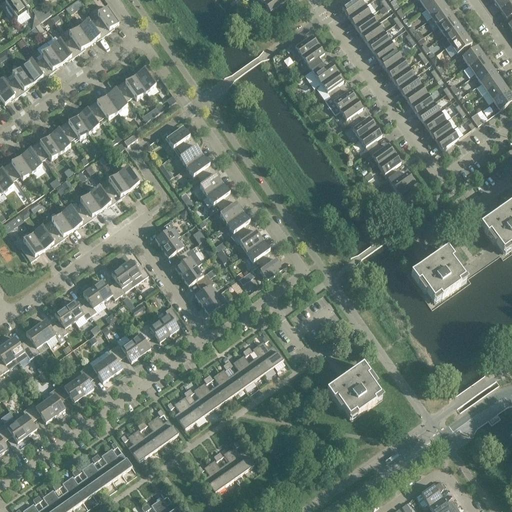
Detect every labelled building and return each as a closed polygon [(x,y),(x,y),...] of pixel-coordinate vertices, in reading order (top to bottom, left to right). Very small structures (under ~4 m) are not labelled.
[(23,0),(21,0),(19,2),(17,0),(10,0),(5,4),(8,8),(6,9),(5,9),(7,11),(8,14),(10,16),(12,19),(13,19),(13,18),(14,17),(17,21),(27,15),(27,16),(28,15),(25,11),(29,9),(23,0)] [(286,3),(283,0),(271,0),(263,6),(273,19),(284,12),(281,7),(286,3)] [(365,8),(358,0),(356,0),(342,10),(348,20),(365,8)] [(440,1),(439,0),(422,0),(419,3),(425,11),(440,1)] [(511,3),(511,0),(497,0),(494,3),(500,12),(511,3)] [(446,10),(440,1),(425,11),(432,20),(446,10)] [(511,17),(511,3),(500,12),(507,21),(511,17)] [(66,11),(70,17),(77,12),(73,6),(66,11)] [(371,17),(365,8),(348,20),(354,29),(371,17)] [(99,20),(95,23),(105,38),(114,31),(113,30),(119,26),(107,9),(97,17),(99,20)] [(453,19),(446,10),(432,20),(438,29),(453,19)] [(34,16),(32,30),(40,25),(34,16)] [(377,26),(371,17),(354,29),(361,37),(377,26)] [(49,19),(45,22),(50,29),(54,27),(49,19)] [(459,28),(453,19),(438,29),(444,38),(459,28)] [(88,23),(78,30),(90,46),(95,43),(96,44),(105,38),(95,23),(91,26),(88,23)] [(39,26),(36,28),(40,35),(44,33),(39,26)] [(383,35),(377,26),(361,37),(367,46),(383,35)] [(465,36),(459,28),(444,38),(450,47),(465,36)] [(32,33),(37,39),(40,37),(36,30),(32,33)] [(90,46),(78,30),(68,37),(71,40),(66,43),(77,58),(86,51),(85,50),(90,46)] [(417,36),(414,38),(417,43),(423,39),(419,34),(417,36)] [(389,44),(383,35),(367,46),(373,55),(389,44)] [(472,46),(465,36),(450,47),(457,56),(472,46)] [(305,43),(302,38),(292,46),(301,59),(318,48),(311,39),(305,43)] [(60,43),(50,50),(62,66),(67,63),(68,64),(77,58),(66,43),(62,46),(60,43)] [(396,52),(389,44),(373,55),(379,64),(396,52)] [(324,57),(318,48),(301,59),(311,73),(322,65),(318,61),(324,57)] [(462,59),(468,68),(483,58),(477,48),(462,59)] [(62,66),(50,50),(40,57),(42,60),(38,63),(48,78),(57,71),(56,70),(62,66)] [(402,61),(396,52),(379,64),(386,73),(402,61)] [(435,58),(430,62),(434,67),(439,63),(435,58)] [(489,67),(483,58),(468,68),(475,77),(489,67)] [(408,70),(402,61),(386,73),(392,82),(408,70)] [(32,63),(21,70),(33,86),(38,83),(39,84),(48,78),(38,63),(34,66),(32,63)] [(325,70),(322,65),(311,73),(320,87),(337,75),(330,66),(325,70)] [(143,73),(134,79),(146,96),(156,89),(153,85),(158,82),(148,67),(142,71),(143,73)] [(496,75),(489,67),(475,77),(481,86),(496,75)] [(33,86),(21,70),(11,77),(14,80),(10,83),(20,98),(29,92),(28,90),(33,86)] [(414,79),(408,70),(392,82),(398,91),(414,79)] [(343,84),(337,75),(320,87),(330,100),(341,93),(338,88),(343,84)] [(502,84),(496,75),(481,86),(487,95),(502,84)] [(146,96),(134,79),(125,85),(124,84),(119,87),(129,102),(134,99),(136,102),(146,96)] [(421,88),(414,79),(398,91),(404,99),(421,88)] [(11,104),(20,98),(10,83),(5,86),(3,83),(0,84),(0,100),(4,107),(10,103),(11,104)] [(508,93),(502,84),(487,95),(493,103),(508,93)] [(129,102),(119,87),(114,91),(115,93),(106,99),(118,116),(118,115),(122,120),(130,114),(127,109),(125,105),(129,102)] [(427,97),(421,88),(404,99),(410,108),(427,97)] [(344,97),(341,93),(330,100),(325,104),(335,117),(340,114),(356,102),(349,93),(344,97)] [(511,104),(511,98),(508,93),(493,103),(500,113),(511,104)] [(433,106),(427,97),(410,108),(417,117),(433,106)] [(118,116),(106,99),(97,105),(96,104),(91,107),(101,122),(105,119),(108,122),(118,116)] [(362,111),(356,102),(340,114),(349,127),(360,120),(357,115),(362,111)] [(165,111),(160,105),(156,108),(160,114),(165,111)] [(439,114),(433,106),(417,117),(423,126),(439,114)] [(101,122),(91,107),(85,111),(86,113),(77,119),(89,136),(99,129),(96,125),(101,122)] [(446,123),(439,114),(423,126),(429,135),(446,123)] [(476,115),(471,119),(477,128),(483,125),(476,115)] [(149,117),(146,116),(142,119),(146,125),(152,120),(149,117)] [(89,136),(77,119),(68,125),(67,124),(62,127),(72,142),(77,139),(79,142),(89,136)] [(363,124),(360,120),(349,127),(359,141),(375,129),(369,120),(363,124)] [(452,132),(446,123),(429,135),(435,144),(452,132)] [(133,124),(127,127),(132,133),(137,130),(133,124)] [(72,142),(62,127),(57,131),(58,133),(49,139),(61,156),(70,149),(68,145),(72,142)] [(382,139),(375,129),(359,141),(368,154),(379,147),(376,143),(382,139)] [(176,149),(180,154),(194,143),(190,138),(189,139),(182,130),(166,141),(173,151),(176,149)] [(458,141),(452,132),(435,144),(442,153),(458,141)] [(137,141),(134,137),(124,144),(127,149),(137,141)] [(61,156),(49,139),(40,145),(39,144),(34,148),(44,162),(49,159),(51,162),(61,156)] [(198,149),(194,143),(180,154),(183,159),(180,161),(186,170),(203,158),(197,150),(198,149)] [(382,151),(379,147),(368,154),(378,168),(394,157),(388,147),(382,151)] [(44,162),(34,148),(28,151),(29,153),(20,159),(32,176),(42,169),(39,165),(44,162)] [(401,166),(394,157),(378,168),(387,182),(398,174),(395,170),(401,166)] [(209,167),(203,158),(186,170),(193,180),(196,177),(200,182),(214,172),(210,166),(209,167)] [(32,176),(20,159),(12,165),(11,164),(5,168),(16,182),(20,179),(23,182),(32,176)] [(100,163),(99,163),(103,169),(108,165),(104,159),(100,163)] [(16,182),(5,168),(0,171),(1,173),(0,173),(0,190),(4,196),(13,189),(11,186),(16,182)] [(90,170),(86,172),(89,178),(94,175),(90,169),(90,170)] [(127,169),(118,176),(129,193),(138,187),(139,188),(145,184),(135,169),(130,173),(127,169)] [(74,175),(70,170),(69,171),(68,170),(63,174),(67,179),(74,175)] [(168,171),(163,174),(168,181),(173,177),(169,171),(168,171)] [(218,177),(214,172),(200,182),(203,187),(200,190),(206,199),(223,187),(217,178),(218,177)] [(401,178),(398,174),(387,182),(397,195),(413,184),(407,174),(401,178)] [(129,193),(118,176),(108,183),(110,186),(106,190),(116,204),(122,201),(121,199),(129,193)] [(365,179),(365,180),(368,184),(373,180),(370,176),(365,179)] [(62,187),(66,194),(71,190),(67,184),(62,187)] [(420,193),(413,184),(397,195),(407,209),(417,201),(414,197),(420,193)] [(229,196),(223,187),(206,199),(213,208),(216,206),(220,210),(234,200),(230,195),(229,196)] [(57,190),(56,191),(61,197),(65,195),(61,188),(57,190)] [(99,189),(89,196),(101,213),(110,207),(111,208),(116,204),(106,190),(101,193),(99,189)] [(101,213),(89,196),(80,203),(82,206),(77,210),(88,224),(93,221),(92,219),(101,213)] [(238,205),(234,200),(220,210),(223,216),(220,218),(226,227),(243,215),(237,206),(238,205)] [(511,205),(500,214),(502,216),(499,217),(497,219),(496,217),(480,228),(487,238),(489,237),(503,255),(509,251),(511,253),(511,252),(511,205)] [(70,209),(61,216),(72,233),(81,227),(82,228),(88,224),(77,210),(73,213),(70,209)] [(26,212),(18,218),(21,222),(29,217),(26,212)] [(249,224),(243,215),(226,227),(233,237),(236,234),(240,239),(254,229),(251,223),(249,224)] [(72,233),(61,216),(51,223),(54,227),(49,230),(59,244),(65,241),(64,239),(72,233)] [(3,229),(3,230),(7,236),(23,225),(18,219),(3,229)] [(54,227),(51,223),(42,230),(44,233),(49,230),(54,227)] [(155,242),(162,251),(176,241),(170,232),(174,229),(170,224),(160,231),(164,235),(155,242)] [(258,234),(254,229),(240,239),(243,244),(240,247),(246,256),(263,244),(257,235),(258,234)] [(44,233),(42,230),(32,236),(44,253),(53,247),(54,248),(59,244),(49,230),(44,233)] [(44,253),(32,236),(23,243),(25,247),(20,250),(31,265),(36,261),(35,259),(44,253)] [(183,250),(176,241),(162,251),(168,261),(177,255),(180,259),(190,252),(187,247),(183,250)] [(215,249),(218,253),(225,247),(223,243),(215,249)] [(269,253),(263,244),(246,256),(253,265),(256,263),(260,267),(274,257),(271,252),(269,253)] [(194,258),(190,252),(180,259),(184,264),(175,270),(182,280),(196,269),(190,260),(194,258)] [(221,252),(216,256),(220,261),(225,257),(221,252)] [(454,262),(447,252),(431,263),(432,265),(428,268),(426,266),(410,277),(417,287),(420,286),(433,304),(439,300),(441,302),(450,296),(451,296),(451,295),(460,289),(458,287),(464,282),(451,263),(454,262)] [(278,262),(274,257),(260,267),(263,272),(259,274),(266,284),(283,273),(277,263),(278,262)] [(130,263),(121,270),(131,284),(140,278),(143,282),(148,278),(141,268),(137,272),(130,263)] [(203,278),(196,269),(182,280),(188,289),(197,283),(200,288),(210,281),(207,276),(203,278)] [(131,284),(121,270),(111,276),(117,285),(113,289),(120,298),(125,295),(122,291),(131,284)] [(207,275),(210,279),(215,276),(212,271),(207,275)] [(214,286),(210,281),(200,288),(204,292),(195,299),(202,308),(216,298),(210,289),(214,286)] [(102,283),(92,290),(103,304),(112,298),(115,302),(120,298),(113,289),(108,292),(102,283)] [(103,304),(92,290),(83,296),(89,305),(84,309),(91,318),(96,315),(94,311),(103,304)] [(223,307),(216,298),(202,308),(208,318),(217,312),(221,316),(230,309),(227,304),(223,307)] [(74,303),(64,310),(74,324),(83,318),(86,322),(91,318),(84,309),(80,312),(74,303)] [(74,324),(64,310),(54,316),(61,325),(56,329),(63,338),(68,335),(65,331),(74,324)] [(168,317),(159,324),(169,338),(179,332),(173,323),(177,319),(170,310),(165,313),(168,317)] [(35,330),(46,344),(49,349),(58,343),(61,346),(66,342),(63,338),(56,329),(51,332),(45,323),(35,330)] [(169,338),(159,324),(150,330),(147,326),(142,330),(149,340),(153,336),(159,345),(169,338)] [(46,344),(35,330),(26,337),(30,342),(25,345),(34,358),(39,355),(37,351),(46,344)] [(149,340),(142,330),(137,333),(139,337),(130,344),(141,358),(150,352),(144,343),(149,340)] [(14,340),(5,347),(15,361),(24,355),(29,362),(34,358),(25,345),(20,349),(14,340)] [(141,358),(130,344),(121,350),(118,346),(113,350),(120,360),(125,356),(131,365),(141,358)] [(263,344),(258,348),(273,370),(283,363),(273,348),(268,352),(263,344)] [(15,361),(5,347),(0,349),(0,360),(1,362),(0,363),(0,370),(3,375),(9,372),(6,368),(15,361)] [(273,370),(258,348),(252,352),(258,359),(253,362),(263,377),(273,370)] [(120,360),(113,350),(108,353),(111,357),(102,364),(112,378),(122,372),(116,363),(120,360)] [(243,358),(238,362),(254,384),(263,377),(253,362),(248,365),(243,358)] [(254,384),(238,362),(233,365),(238,373),(233,376),(244,391),(254,384)] [(112,378),(102,364),(93,370),(90,366),(85,370),(92,380),(96,376),(103,385),(112,378)] [(341,383),(326,394),(333,404),(336,402),(342,411),(349,421),(355,416),(357,419),(376,406),(374,403),(380,399),(374,389),(372,386),(371,386),(367,380),(370,378),(363,368),(348,379),(347,380),(348,381),(344,385),(343,383),(342,383),(341,383)] [(92,380),(85,370),(80,373),(82,377),(73,384),(84,398),(93,392),(87,383),(92,380)] [(224,372),(218,376),(234,398),(244,391),(233,376),(229,379),(224,372)] [(234,398),(218,376),(213,379),(218,387),(214,390),(224,405),(234,398)] [(84,398),(73,384),(64,390),(62,386),(56,390),(63,400),(68,396),(74,405),(84,398)] [(204,386),(199,389),(214,411),(224,405),(214,390),(209,393),(204,386)] [(214,411),(199,389),(194,393),(199,400),(194,404),(205,418),(214,411)] [(63,400),(56,390),(51,394),(54,397),(45,404),(55,418),(65,412),(59,403),(63,400)] [(184,400),(179,403),(195,425),(205,418),(194,404),(190,407),(184,400)] [(195,425),(179,403),(174,407),(179,414),(174,418),(185,432),(195,425)] [(55,418),(45,404),(36,410),(33,406),(28,410),(35,420),(39,416),(46,425),(55,418)] [(35,420),(28,410),(23,414),(26,417),(16,424),(27,439),(36,432),(30,423),(35,420)] [(158,418),(153,422),(168,444),(178,437),(168,422),(163,426),(158,418)] [(168,444),(153,422),(147,426),(153,433),(148,436),(158,451),(168,444)] [(27,439),(16,424),(7,430),(5,426),(0,429),(0,430),(6,440),(11,436),(17,445),(27,439)] [(6,440),(0,430),(0,457),(8,452),(2,443),(6,440)] [(138,432),(133,436),(148,458),(158,451),(148,436),(143,440),(138,432)] [(148,458),(133,436),(128,440),(133,447),(128,450),(136,461),(138,465),(148,458)] [(234,449),(229,453),(244,475),(254,468),(244,453),(239,457),(234,449)] [(112,451),(106,455),(122,477),(132,470),(122,455),(117,458),(112,451)] [(244,475),(229,453),(223,457),(228,464),(224,467),(234,482),(244,475)] [(122,477),(106,455),(101,458),(106,466),(102,469),(112,483),(122,477)] [(214,463),(209,467),(224,489),(234,482),(224,467),(219,470),(214,463)] [(92,465),(87,468),(102,490),(112,483),(102,469),(97,472),(92,465)] [(224,489),(209,467),(204,470),(209,478),(204,481),(214,496),(224,489)] [(102,490),(87,468),(81,472),(87,479),(82,483),(92,497),(102,490)] [(72,479),(67,482),(83,504),(92,497),(82,483),(77,486),(72,479)] [(83,504),(67,482),(62,486),(67,493),(62,496),(73,511),(83,504)] [(421,498),(429,510),(442,501),(439,497),(443,491),(439,485),(421,498)] [(53,492),(47,496),(58,511),(71,511),(73,511),(62,496),(58,500),(53,492)] [(58,511),(47,496),(42,500),(47,507),(43,510),(44,511),(58,511)] [(161,500),(156,504),(161,511),(176,511),(171,504),(166,508),(161,500)] [(444,505),(442,501),(429,510),(430,511),(450,511),(456,509),(452,503),(444,505)]
